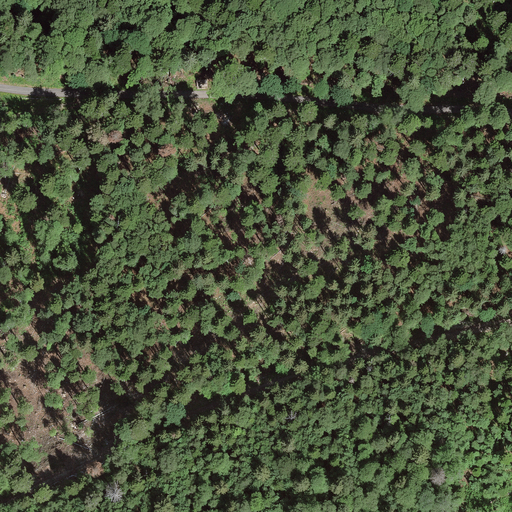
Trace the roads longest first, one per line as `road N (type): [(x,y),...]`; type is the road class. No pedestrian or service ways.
road 1 (track): [(0,505),(206,409),(373,353),(511,323)]
road 2 (unclassified): [(511,111),(0,85)]
